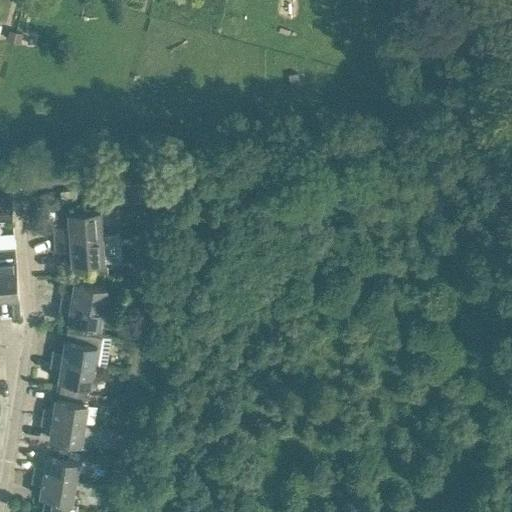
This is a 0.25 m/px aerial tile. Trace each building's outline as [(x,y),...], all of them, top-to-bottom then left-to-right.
[(8,37),(21,41),(23,32),(10,28),(8,37)] [(140,196),(138,178),(122,180),(124,198),(140,196)] [(78,187),(60,188),(61,201),(79,199),(78,187)] [(0,210),(13,210),(12,197),(0,197),(0,210)] [(54,224),(55,237),(103,233),(101,207),(69,209),(70,223),(54,224)] [(104,260),(103,233),(55,237),(56,249),(72,248),(73,262),(104,260)] [(21,315),(17,258),(16,246),(0,247),(0,295),(10,295),(11,302),(13,302),(13,315),(21,315)] [(64,289),(62,298),(104,305),(107,285),(75,280),(73,291),(64,289)] [(135,281),(132,301),(140,302),(143,283),(135,281)] [(99,334),(104,305),(62,298),(61,307),(71,309),(69,321),(89,324),(88,332),(99,334)] [(104,365),(109,336),(109,335),(99,334),(88,332),(87,341),(66,337),(64,349),(54,348),(53,356),(94,363),(104,365)] [(89,392),(94,363),(53,356),(51,366),(61,367),(59,379),(61,379),(60,387),(89,392)] [(84,421),(89,392),(60,387),(59,396),(57,395),(55,407),(45,406),(43,415),(84,421)] [(81,442),(84,421),(43,415),(42,423),(52,425),(50,436),(81,442)] [(119,428),(121,418),(112,416),(108,418),(106,426),(119,428)] [(36,464),(34,473),(75,479),(79,459),(47,453),(45,465),(36,464)] [(72,499),(75,479),(34,473),(33,482),(43,483),(41,495),(54,497),(52,505),(76,509),(77,500),(72,499)]
